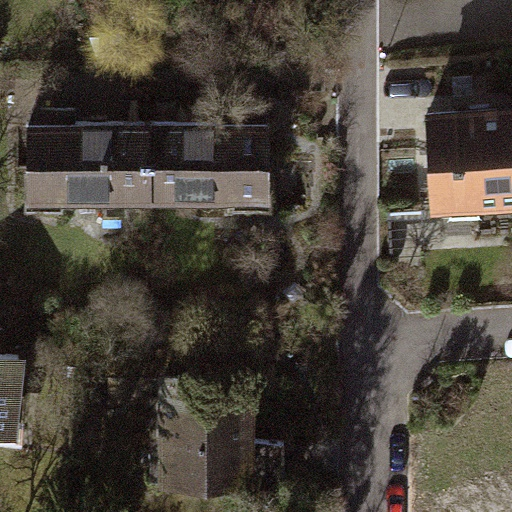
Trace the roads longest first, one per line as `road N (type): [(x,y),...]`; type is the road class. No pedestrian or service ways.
road 1 (residential): [(367,340),(359,0)]
road 2 (residential): [(367,511),(367,340)]
road 3 (residential): [(367,340),(511,331)]
